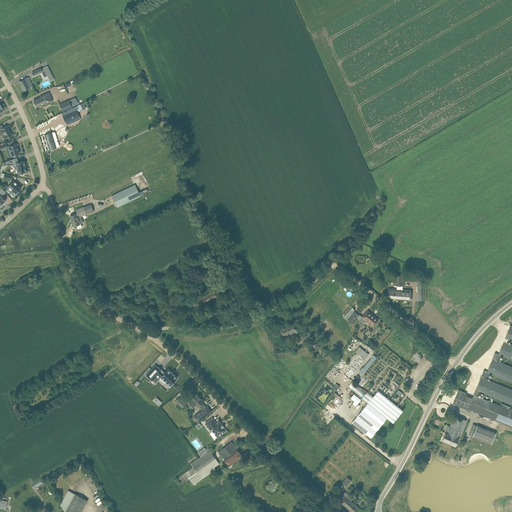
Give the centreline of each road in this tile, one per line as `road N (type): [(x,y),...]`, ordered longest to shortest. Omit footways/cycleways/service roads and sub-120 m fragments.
road 1 (unclassified): [(455,363),(336,268),(247,322),(161,328),(151,336)]
road 2 (unclassified): [(341,511),(151,336)]
road 3 (unclassified): [(151,336),(83,293),(41,185)]
road 4 (tertiary): [(378,511),(455,363)]
road 5 (residential): [(41,185),(30,133),(0,72)]
